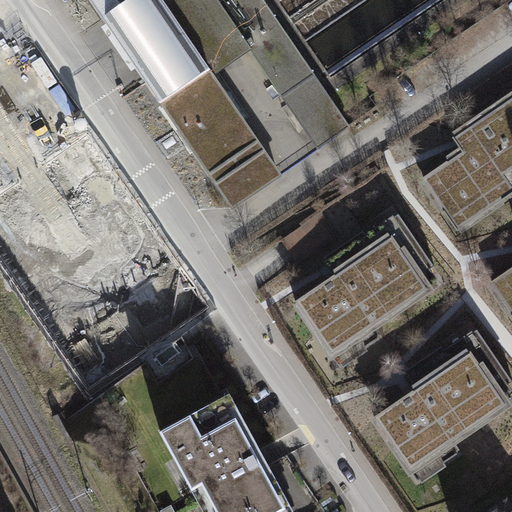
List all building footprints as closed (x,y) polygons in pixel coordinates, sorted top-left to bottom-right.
[(84,0),(231,210),(279,176),(210,76),(251,48),(318,144),(344,126),(256,0),(230,0),(218,8),(212,0),(84,0)] [(459,154),(415,182),(452,239),(511,200),(511,188),(502,173),(511,167),(511,101),(451,142),(459,154)] [(323,213),(282,241),(297,264),(339,235),(323,213)] [(332,277),(292,303),(329,357),(435,286),(390,220),(324,265),(332,277)] [(511,267),(486,284),(511,324),(511,267)] [(411,393),(367,422),(406,479),(511,406),(511,395),(470,334),(402,381),(411,393)] [(296,511),(227,385),(158,423),(207,511),(296,511)] [(511,511),(503,500),(486,511),(511,511)]
